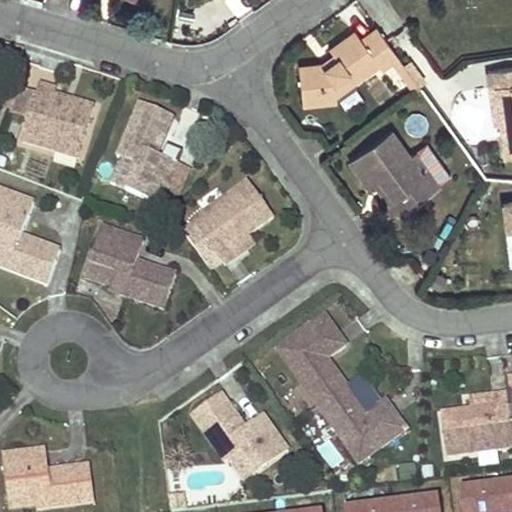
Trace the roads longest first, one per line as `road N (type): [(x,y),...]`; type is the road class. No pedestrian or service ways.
road 1 (residential): [(345,237),(149,374),(104,373)]
road 2 (residential): [(0,13),(209,72)]
road 3 (residential): [(209,72),(345,237)]
road 4 (residential): [(104,373),(84,396),(62,399),(46,391),(33,356),(40,340),(73,326),(92,334),(105,357)]
road 5 (residential): [(345,237),(409,312),(453,326),(511,319)]
road 6 (residential): [(209,72),(311,0)]
